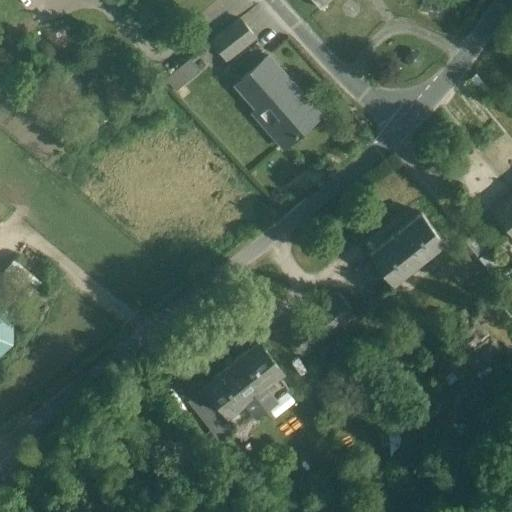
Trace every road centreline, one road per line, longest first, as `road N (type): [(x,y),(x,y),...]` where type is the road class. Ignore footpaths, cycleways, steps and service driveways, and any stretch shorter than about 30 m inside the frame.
road 1 (unclassified): [(398,128),(329,195),(0,456)]
road 2 (unclassified): [(275,0),(398,128)]
road 3 (unclassified): [(498,0),(398,128)]
